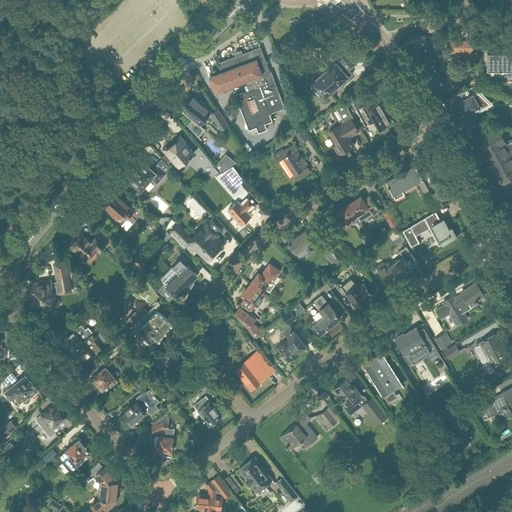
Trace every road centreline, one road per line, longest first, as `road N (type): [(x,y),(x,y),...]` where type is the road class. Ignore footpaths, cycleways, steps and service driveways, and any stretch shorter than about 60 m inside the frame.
road 1 (residential): [(251,420),(200,355),(196,333),(204,315),(244,256),(277,225),(430,129)]
road 2 (tertiary): [(0,275),(149,97),(226,19)]
road 3 (residential): [(251,420),(427,284),(494,248)]
road 4 (residential): [(156,494),(0,301)]
road 5 (unknown): [(182,63),(232,130),(270,125),(275,112),(259,63),(226,19)]
road 6 (unclassified): [(494,248),(430,129)]
road 7 (residential): [(382,40),(415,25),(511,24)]
road 8 (residential): [(156,494),(251,420)]
